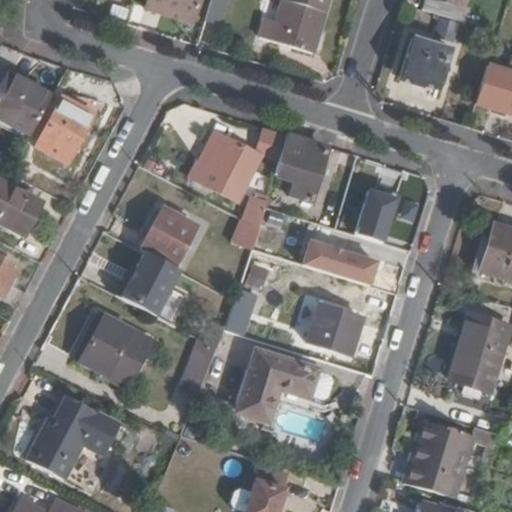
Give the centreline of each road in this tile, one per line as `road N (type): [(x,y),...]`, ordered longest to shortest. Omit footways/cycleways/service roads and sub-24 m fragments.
road 1 (residential): [(352,511),(461,159)]
road 2 (residential): [(0,383),(167,69)]
road 3 (residential): [(167,69),(342,123)]
road 4 (residential): [(33,28),(167,69)]
road 5 (residential): [(380,0),(342,123)]
road 6 (residential): [(342,123),(461,159)]
